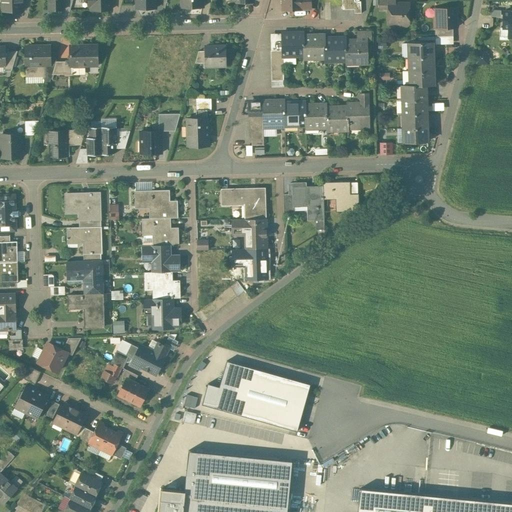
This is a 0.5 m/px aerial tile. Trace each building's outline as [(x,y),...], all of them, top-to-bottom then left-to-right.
[(22,0),(1,0),(2,11),(23,11),(22,0)] [(62,10),(62,0),(48,0),(49,10),(62,10)] [(110,0),(84,0),(84,5),(90,5),(91,10),(106,9),(107,10),(108,10),(110,10),(111,9),(111,8),(112,7),(111,6),(111,4),(110,0)] [(155,0),(135,0),(136,9),(156,8),(155,0)] [(282,0),(283,10),(310,9),(309,0),(282,0)] [(394,0),(378,0),(378,8),(388,8),(388,5),(395,5),(394,0)] [(395,5),(388,5),(388,8),(388,23),(399,23),(399,24),(401,26),(406,26),(409,24),(409,4),(401,3),(401,5),(395,5)] [(456,8),(440,9),(440,16),(434,17),(434,28),(452,27),(456,27),(456,21),(456,8)] [(511,11),(503,12),(503,28),(508,28),(508,37),(511,37),(511,11)] [(452,27),(434,28),(435,37),(452,36),(452,27)] [(370,41),(370,32),(358,32),(358,41),(367,41),(370,41)] [(303,33),(281,34),(282,50),(282,56),(283,56),(283,53),(294,53),(295,56),(303,56),(303,59),(304,59),(303,33)] [(324,36),(303,36),(303,33),(304,59),(304,55),(316,55),(316,58),(324,58),(324,61),(325,61),(324,36)] [(345,38),(324,39),(324,36),(325,61),(325,58),(337,58),(337,61),(345,61),(345,64),(346,64),(345,38)] [(358,41),(345,41),(345,38),(346,64),(347,64),(346,62),(358,62),(358,63),(367,63),(367,41),(358,41)] [(432,43),(410,43),(411,58),(433,57),(432,43)] [(159,65),(187,64),(187,63),(187,45),(187,44),(162,44),(158,55),(159,65)] [(97,45),(69,46),(70,56),(71,56),(71,61),(71,66),(97,65),(97,45)] [(187,45),(187,63),(195,62),(198,51),(199,45),(187,45)] [(49,46),(25,47),(25,75),(27,75),(26,74),(43,74),(42,63),(47,63),(47,54),(50,54),(49,46)] [(225,66),(225,46),(205,47),(205,51),(205,63),(214,63),(214,66),(225,66)] [(17,51),(5,51),(5,65),(4,65),(4,69),(12,69),(17,51)] [(195,62),(194,64),(205,63),(205,51),(198,51),(195,62)] [(485,53),(477,52),(476,63),(487,64),(487,55),(485,53)] [(433,57),(411,58),(411,72),(433,71),(433,57)] [(71,61),(55,61),(55,63),(52,75),(71,74),(71,66),(71,61)] [(47,63),(42,63),(43,74),(43,79),(50,79),(52,75),(55,63),(47,63)] [(433,71),(411,72),(412,86),(425,85),(433,85),(433,71)] [(412,86),(404,86),(404,100),(426,99),(425,85),(412,86)] [(368,93),(359,93),(359,94),(356,97),(359,99),(359,104),(368,104),(368,103),(368,93)] [(210,97),(195,98),(195,111),(211,111),(210,97)] [(262,101),(262,98),(248,99),(249,115),(250,115),(262,115),(262,101)] [(426,99),(404,100),(405,114),(426,113),(426,99)] [(284,101),(262,101),(262,115),(263,121),(263,124),(264,124),(264,121),(275,121),(275,124),(284,123),(284,126),(284,101)] [(305,103),(284,103),(284,101),(284,126),(285,126),(285,123),(296,123),(296,126),(305,125),(305,128),(305,103)] [(326,105),(305,105),(305,103),(305,128),(306,128),(306,125),(317,124),(317,127),(326,127),(326,130),(326,105)] [(346,107),(326,108),(326,105),(326,130),(327,130),(327,127),(339,127),(339,130),(347,130),(347,104),(346,104),(346,107)] [(359,104),(347,104),(347,130),(348,130),(348,129),(349,129),(349,125),(360,125),(360,126),(369,126),(368,104),(359,104)] [(426,113),(405,114),(405,128),(427,127),(426,113)] [(180,114),(158,114),(158,131),(161,131),(175,131),(180,114)] [(207,118),(187,118),(188,146),(208,145),(207,118)] [(38,121),(24,121),(25,136),(34,135),(38,121)] [(116,126),(101,127),(102,155),(113,154),(113,144),(116,144),(116,126)] [(101,127),(89,127),(90,137),(86,138),(87,155),(102,155),(101,127)] [(427,127),(405,128),(406,143),(427,142),(427,127)] [(85,129),(73,129),(73,131),(74,145),(81,145),(85,129)] [(73,131),(43,132),(44,144),(54,144),(55,157),(67,156),(67,145),(74,145),(73,131)] [(158,131),(140,131),(140,141),(142,141),(142,153),(161,153),(161,131),(158,131)] [(21,133),(3,134),(4,141),(1,141),(1,158),(22,157),(21,133)] [(382,142),(381,153),(394,153),(394,142),(382,142)] [(349,182),(323,183),(323,187),(323,199),(338,198),(339,210),(336,210),(336,211),(349,211),(349,198),(349,194),(349,182)] [(357,182),(349,182),(349,194),(357,194),(357,182)] [(305,183),(288,183),(289,194),(293,194),(293,187),(305,187),(305,183)] [(305,187),(293,187),(293,194),(293,203),(294,203),(310,203),(311,219),(317,219),(324,219),(323,199),(323,187),(322,187),(322,189),(311,189),(311,187),(305,187)] [(264,188),(221,189),(221,201),(230,201),(230,205),(243,204),(244,219),(265,218),(264,188)] [(168,191),(142,192),(142,205),(152,205),(152,218),(169,218),(177,218),(176,202),(168,202),(168,191)] [(99,193),(65,194),(65,210),(79,209),(79,221),(80,221),(99,220),(100,220),(99,193)] [(289,194),(283,194),(284,212),(294,212),(294,203),(293,203),(293,194),(289,194)] [(357,194),(349,194),(349,198),(349,211),(357,210),(357,194)] [(14,195),(0,195),(0,236),(9,236),(9,230),(15,230),(15,216),(18,216),(18,211),(15,211),(14,195)] [(120,219),(120,204),(112,203),(111,219),(120,219)] [(303,206),(301,218),(307,219),(309,207),(303,206)] [(152,218),(142,219),(143,232),(153,232),(153,237),(153,245),(169,245),(177,244),(177,228),(169,229),(169,218),(152,218)] [(244,219),(232,219),(232,232),(245,231),(246,249),(266,248),(265,218),(244,219)] [(324,219),(317,219),(317,224),(315,225),(315,228),(317,229),(324,229),(324,219)] [(80,227),(67,227),(67,243),(83,243),(84,254),(100,254),(101,254),(99,226),(80,227)] [(9,242),(0,242),(0,262),(16,262),(16,242),(9,242)] [(153,245),(143,245),(144,259),(154,259),(154,272),(171,271),(178,271),(178,255),(170,255),(169,245),(153,245)] [(246,249),(232,249),(232,261),(247,261),(247,279),(267,278),(266,250),(266,248),(246,249)] [(100,260),(84,260),(67,261),(67,276),(84,275),(84,288),(101,288),(102,288),(101,260),(100,260)] [(16,262),(0,262),(0,281),(17,281),(16,262)] [(154,272),(144,272),(145,299),(172,298),(179,298),(179,282),(171,282),(171,271),(154,272)] [(45,273),(45,285),(52,285),(52,294),(67,294),(67,285),(55,285),(55,273),(45,273)] [(244,291),(237,281),(230,286),(237,295),(244,291)] [(230,286),(224,291),(231,300),(237,295),(230,286)] [(114,299),(125,298),(124,289),(114,290),(114,299)] [(224,291),(218,295),(225,305),(231,300),(224,291)] [(14,293),(0,293),(0,329),(15,329),(14,293)] [(85,294),(68,294),(68,309),(84,308),(85,321),(103,320),(102,293),(85,294)] [(218,295),(211,300),(218,310),(225,305),(218,295)] [(172,298),(145,299),(145,312),(146,312),(155,312),(155,325),(180,325),(179,309),(172,309),(172,298)] [(211,300),(205,305),(212,315),(218,310),(211,300)] [(212,315),(205,305),(198,310),(206,320),(212,315)] [(206,320),(198,310),(195,312),(203,322),(206,320)] [(155,312),(146,312),(146,325),(155,325),(155,312)] [(115,332),(127,332),(126,320),(114,320),(115,332)] [(81,337),(68,338),(62,349),(67,352),(72,355),(81,337)] [(62,349),(48,342),(38,362),(39,363),(41,359),(48,363),(47,366),(57,372),(67,352),(62,349)] [(168,348),(158,343),(153,353),(163,358),(168,348)] [(139,348),(131,344),(126,355),(129,356),(128,357),(133,359),(139,348)] [(153,353),(140,346),(139,348),(133,359),(132,362),(156,374),(164,358),(163,358),(153,353)] [(126,355),(117,350),(111,362),(114,364),(121,367),(123,368),(128,357),(129,356),(126,355)] [(201,371),(206,364),(202,361),(197,368),(201,371)] [(310,384),(227,361),(220,387),(208,384),(202,404),(297,430),(310,384)] [(108,364),(105,372),(109,374),(113,366),(108,364)] [(121,367),(114,364),(113,366),(109,374),(116,377),(121,367)] [(41,372),(30,367),(25,372),(38,378),(41,372)] [(137,376),(125,369),(121,376),(126,379),(126,378),(134,382),(137,376)] [(38,378),(25,372),(21,377),(35,384),(38,378)] [(134,382),(126,378),(126,379),(118,394),(139,406),(148,389),(134,382)] [(25,385),(14,407),(26,413),(37,391),(25,385)] [(37,391),(26,413),(37,419),(48,396),(37,391)] [(195,408),(198,397),(187,394),(184,405),(195,408)] [(53,401),(46,415),(52,418),(59,405),(53,401)] [(85,414),(65,404),(61,411),(59,410),(54,419),(64,424),(62,427),(75,433),(85,414)] [(196,413),(185,411),(182,421),(194,424),(196,413)] [(88,443),(100,449),(109,430),(104,427),(103,423),(99,421),(93,432),(88,443)] [(85,428),(79,438),(88,443),(93,432),(85,428)] [(109,430),(100,449),(111,455),(117,444),(123,433),(119,431),(114,433),(109,430)] [(126,448),(117,444),(112,455),(120,459),(126,448)] [(8,451),(0,460),(0,467),(2,470),(14,456),(8,451)] [(286,511),(292,461),(189,451),(185,491),(161,488),(158,511),(286,511)] [(103,476),(88,469),(85,474),(100,482),(103,476)] [(85,474),(81,472),(77,480),(80,482),(77,486),(77,487),(95,496),(95,495),(102,482),(100,482),(85,474)] [(16,489),(0,474),(0,498),(4,502),(5,502),(2,500),(7,494),(10,496),(16,489)] [(95,496),(77,487),(77,486),(75,486),(71,494),(74,495),(72,500),(90,509),(96,496),(95,495),(95,496)] [(511,511),(511,503),(360,488),(357,511),(511,511)] [(24,494),(15,504),(24,508),(29,496),(24,494)] [(29,496),(24,508),(29,511),(35,499),(29,496)] [(35,499),(29,511),(31,511),(34,511),(40,502),(35,499)] [(90,509),(72,500),(70,499),(66,507),(69,508),(66,511),(89,511),(91,509),(90,509)] [(41,511),(45,504),(40,502),(34,511),(41,511)]
